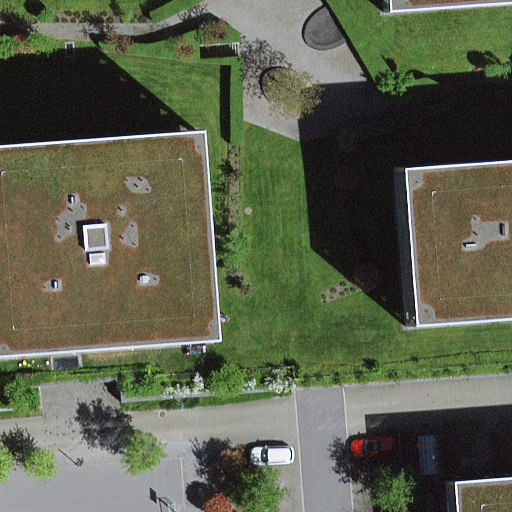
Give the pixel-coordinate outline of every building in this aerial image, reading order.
[(415,0),(382,0),(384,14),(511,4),(511,0),(445,0),(415,2),(415,0)] [(0,358),(213,342),(197,133),(167,135),(171,174),(190,173),(201,314),(157,317),(159,337),(33,347),(31,327),(0,328),(0,358)] [(0,328),(31,327),(33,347),(159,337),(157,317),(201,314),(190,173),(171,174),(167,135),(0,147),(0,328)] [(413,296),(472,291),(473,314),(511,311),(511,161),(431,168),(435,216),(407,218),(413,296)] [(406,329),(511,320),(511,311),(473,314),(472,291),(413,296),(407,218),(435,216),(431,168),(394,171),(406,329)] [(511,511),(511,477),(445,483),(447,511),(511,511)]
